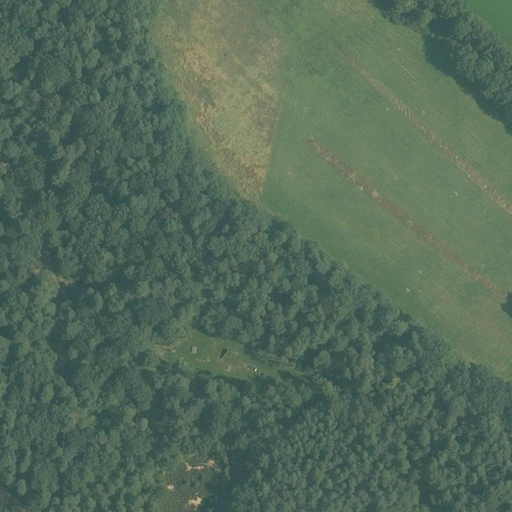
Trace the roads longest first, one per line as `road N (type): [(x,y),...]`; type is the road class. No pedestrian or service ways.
road 1 (track): [(0,18),(511,399)]
road 2 (track): [(447,353),(428,371),(361,403),(317,389)]
